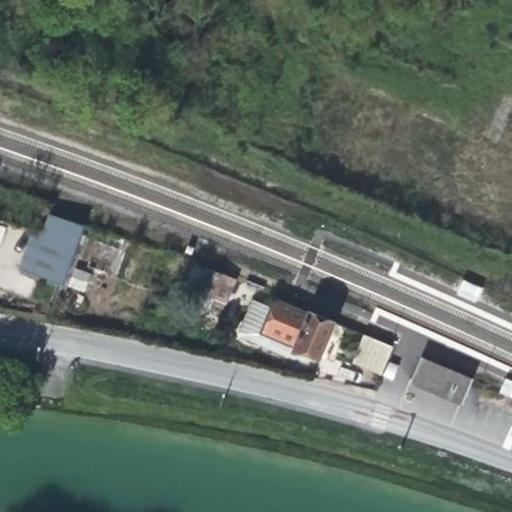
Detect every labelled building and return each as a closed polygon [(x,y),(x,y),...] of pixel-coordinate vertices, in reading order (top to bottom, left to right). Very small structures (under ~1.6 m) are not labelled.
[(42,234),(28,275),(69,289),(90,228),(54,216),(47,236),(42,234)] [(402,269),(404,265),(406,259),(386,251),(385,254),(382,261),(402,269)] [(210,287),(201,308),(227,319),(236,298),(210,287)] [(258,306),(244,340),(294,360),(299,349),(311,319),(282,308),(280,315),(258,306)] [(360,315),(356,324),(375,332),(379,323),(360,315)] [(314,320),(311,319),(299,349),(302,350),(300,352),(324,362),(338,327),(315,317),(314,320)] [(368,342),(356,371),(385,384),(397,356),(368,342)] [(511,389),(410,348),(398,377),(412,383),(424,354),(511,389)] [(425,363),(416,385),(466,405),(475,383),(425,363)]
